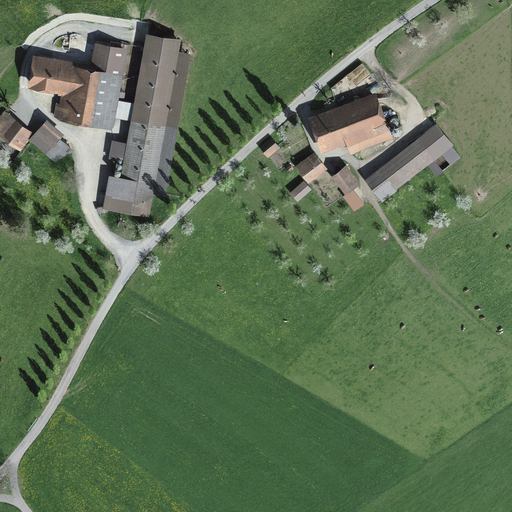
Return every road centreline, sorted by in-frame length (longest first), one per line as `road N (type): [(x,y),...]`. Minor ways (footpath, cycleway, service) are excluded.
road 1 (unclassified): [(0,474),(56,400),(137,258),(314,89),(432,0)]
road 2 (track): [(360,170),(417,264),(511,349)]
